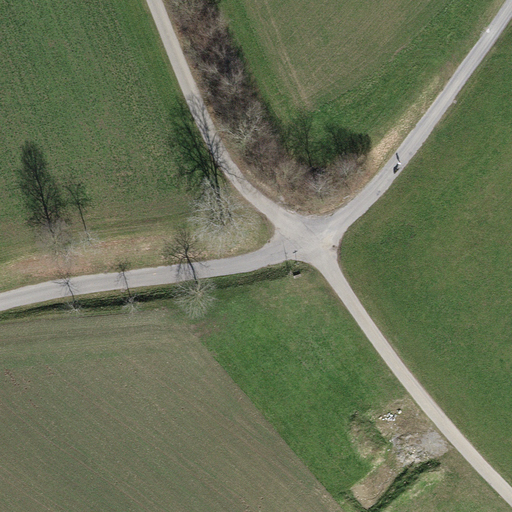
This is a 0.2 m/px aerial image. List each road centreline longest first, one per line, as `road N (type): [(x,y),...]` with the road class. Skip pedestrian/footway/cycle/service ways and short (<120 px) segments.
road 1 (unclassified): [(318,249),(0,306)]
road 2 (unclassified): [(318,249),(409,382),(511,503)]
road 3 (unclassified): [(318,249),(418,135),(511,8)]
road 4 (unclassified): [(159,0),(202,113),(255,202),(318,249)]
